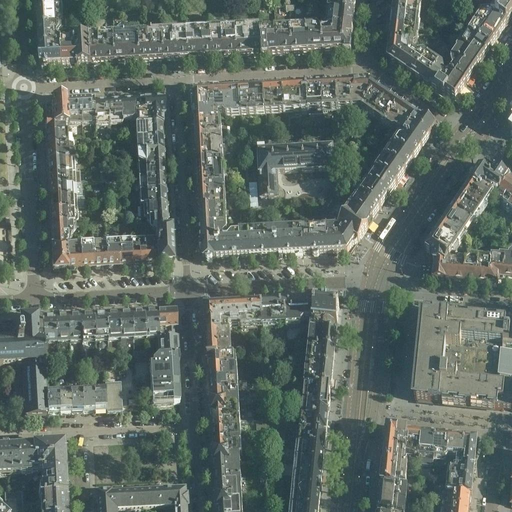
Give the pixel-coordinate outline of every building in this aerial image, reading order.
[(60,6),(59,5),(57,5),(57,0),(37,0),(39,15),(61,14),(60,6)] [(313,10),(314,0),(311,0),(305,6),(313,10)] [(511,0),(483,0),(482,4),(487,6),(489,4),(492,5),(494,4),(498,5),(498,6),(499,6),(511,14),(511,0)] [(354,18),(355,4),(329,1),(329,6),(327,5),(326,15),(330,15),(354,18)] [(420,13),(421,7),(396,4),(394,18),(417,21),(418,13),(420,13)] [(506,29),(511,20),(511,14),(499,6),(498,6),(490,17),(506,29)] [(62,30),(61,14),(39,15),(40,33),(60,31),(62,30)] [(352,33),(354,18),(330,15),(329,27),(331,30),(352,33)] [(498,40),(506,29),(490,17),(485,18),(482,22),(479,23),(477,26),(498,40)] [(416,30),(417,21),(394,18),(392,33),(418,36),(419,30),(416,30)] [(498,40),(477,26),(473,31),(472,31),(468,36),(471,38),(491,52),(498,40)] [(308,56),(306,30),(300,30),(300,32),(291,33),(292,57),(308,56)] [(324,55),(322,34),(320,31),(312,32),(311,30),(306,30),(308,56),(324,55)] [(350,54),(352,33),(331,30),(328,33),(322,34),(324,55),(350,54)] [(63,44),(59,41),(61,39),(60,31),(40,33),(41,50),(61,49),(61,46),(63,44)] [(213,59),(211,33),(196,34),(196,31),(187,32),(187,37),(189,61),(213,59)] [(262,59),(260,35),(260,31),(245,31),(245,34),(235,34),(237,58),(253,57),(253,59),(262,59)] [(277,58),(275,31),(269,32),(270,34),(260,35),(262,59),(277,58)] [(292,57),(291,33),(282,33),(281,31),(275,31),(277,58),(292,57)] [(237,58),(235,34),(225,35),(225,32),(211,33),(213,59),(237,58)] [(417,42),(418,36),(392,33),(391,47),(414,50),(414,42),(417,42)] [(189,61),(187,37),(178,37),(178,35),(147,37),(148,39),(130,40),(130,38),(114,38),(116,65),(189,61)] [(116,65),(114,38),(100,39),(101,42),(96,42),(95,39),(90,40),(90,41),(92,68),(109,67),(109,65),(116,65)] [(491,52),(471,38),(467,44),(465,42),(461,49),(482,64),(491,52)] [(92,68),(90,41),(76,42),(77,69),(92,68)] [(77,69),(76,42),(70,42),(69,43),(63,44),(61,46),(61,49),(63,70),(77,69)] [(402,71),(413,56),(414,50),(391,47),(389,62),(402,71)] [(63,70),(61,49),(41,50),(42,71),(63,70)] [(482,64),(461,49),(457,55),(459,56),(455,62),(474,76),(482,64)] [(414,80),(426,62),(418,57),(417,59),(413,56),(402,71),(414,80)] [(426,88),(438,70),(426,62),(414,80),(426,88)] [(478,79),(474,76),(455,62),(451,68),(452,71),(449,77),(466,88),(467,86),(471,88),(478,79)] [(466,88),(449,77),(445,78),(443,76),(443,74),(438,70),(426,88),(451,105),(454,104),(466,88)] [(362,108),(375,89),(368,85),(351,86),(353,111),(362,111),(362,108)] [(353,111),(351,86),(336,87),(338,110),(338,112),(338,115),(353,114),(353,111)] [(323,111),(322,87),(307,88),(308,114),(309,117),(323,116),(323,111)] [(338,112),(338,110),(336,87),(322,87),(323,111),(331,111),(331,112),(338,112)] [(308,114),(307,88),(283,89),(284,113),(292,113),(293,115),(308,114)] [(284,113),(283,89),(267,90),(239,92),(241,116),(241,118),(256,117),(256,115),(269,114),(279,114),(280,116),(284,115),(284,113)] [(373,118),(387,97),(375,89),(362,108),(362,111),(367,114),(367,115),(372,119),(373,118)] [(241,116),(239,92),(214,93),(215,113),(219,117),(224,117),(226,119),(233,118),(233,116),(241,116)] [(215,113),(214,93),(194,94),(195,114),(215,113)] [(164,112),(164,100),(155,100),(155,99),(153,97),(148,98),(146,99),(146,101),(139,101),(139,113),(164,112)] [(386,127),(400,106),(387,97),(373,118),(381,123),(380,125),(385,128),(386,127)] [(109,127),(107,103),(103,103),(101,99),(93,100),(95,126),(95,128),(109,127)] [(95,126),(93,100),(80,101),(82,127),(95,126)] [(68,128),(66,101),(50,102),(50,104),(51,104),(52,121),(46,121),(45,121),(45,130),(46,130),(46,129),(55,129),(55,134),(64,134),(63,128),(68,128)] [(82,127),(80,101),(66,101),(68,128),(82,127)] [(139,113),(139,101),(120,102),(122,122),(131,122),(133,120),(133,114),(139,113)] [(122,122),(120,102),(107,103),(109,127),(120,127),(122,125),(122,122)] [(0,186),(8,186),(4,104),(0,104),(0,186)] [(407,136),(419,119),(400,106),(386,127),(391,130),(395,130),(401,134),(405,134),(407,136)] [(163,126),(163,117),(165,117),(164,112),(139,113),(133,114),(133,120),(136,120),(137,127),(161,125),(161,126),(163,126)] [(222,129),(222,124),(219,122),(219,117),(215,113),(195,114),(196,139),(220,138),(220,129),(222,129)] [(424,150),(436,131),(419,119),(407,136),(406,138),(424,150)] [(161,127),(161,126),(161,125),(137,127),(134,130),(135,140),(162,139),(161,127)] [(66,140),(66,135),(64,134),(55,134),(55,129),(46,129),(46,130),(45,130),(45,135),(47,135),(47,142),(46,143),(46,146),(47,147),(48,149),(70,148),(70,142),(66,140)] [(223,138),(220,138),(196,139),(197,164),(222,163),(221,154),(224,154),(223,138)] [(394,143),(388,138),(385,141),(392,146),(394,143)] [(415,162),(424,150),(406,138),(405,139),(401,139),(395,148),(415,162)] [(163,152),(162,141),(162,139),(135,140),(136,154),(163,152)] [(415,162),(395,148),(393,147),(390,152),(392,154),(387,161),(407,175),(415,162)] [(72,148),(70,148),(48,149),(48,156),(47,157),(47,160),(48,161),(48,162),(72,161),(72,148)] [(334,176),(334,172),(332,149),(259,153),(261,200),(282,199),(281,179),(334,176)] [(163,166),(163,154),(163,152),(136,154),(137,167),(163,166)] [(407,175),(387,161),(385,160),(381,165),(383,166),(378,173),(398,187),(407,175)] [(74,173),(74,161),(72,161),(48,162),(49,169),(47,170),(47,173),(49,174),(49,175),(74,173)] [(225,179),(224,164),(224,163),(222,163),(197,164),(199,189),(223,188),(222,179),(225,179)] [(164,180),(164,173),(163,166),(137,167),(137,181),(164,180)] [(510,181),(495,171),(494,172),(487,167),(484,167),(479,175),(503,191),(510,181)] [(344,186),(353,174),(349,171),(340,183),(344,186)] [(398,187),(378,173),(376,172),(368,185),(390,200),(398,187)] [(75,186),(74,173),(49,175),(49,181),(48,182),(48,185),(49,186),(50,186),(50,187),(75,186)] [(498,198),(503,191),(479,175),(466,194),(466,195),(485,208),(490,200),(489,197),(491,194),(498,198)] [(165,193),(164,181),(164,180),(137,181),(138,195),(165,193)] [(511,213),(511,182),(510,181),(503,191),(498,198),(497,199),(498,201),(503,205),(502,207),(511,213)] [(390,200),(368,185),(363,191),(361,189),(358,193),(361,195),(360,197),(381,212),(390,200)] [(76,199),(75,186),(50,187),(50,194),(49,195),(49,198),(50,199),(50,200),(76,199)] [(226,204),(225,188),(223,188),(199,189),(200,214),(224,213),(224,204),(226,204)] [(166,206),(165,195),(165,193),(138,195),(139,208),(143,208),(166,206)] [(329,214),(338,200),(332,195),(325,207),(329,214)] [(471,227),(485,208),(466,195),(465,195),(453,214),(452,214),(452,215),(471,227)] [(381,212),(360,197),(357,202),(354,200),(349,207),(352,209),(373,224),(381,212)] [(77,212),(76,199),(50,200),(51,206),(49,207),(49,210),(51,211),(51,213),(77,212)] [(166,219),(166,208),(166,206),(143,208),(144,218),(146,221),(166,219)] [(360,243),(373,224),(352,209),(338,229),(340,230),(360,243)] [(77,221),(77,212),(51,213),(51,218),(50,220),(50,223),(51,224),(52,224),(52,226),(75,224),(77,221)] [(225,231),(225,218),(227,218),(227,212),(224,213),(200,214),(201,232),(225,231)] [(458,247),(471,227),(452,215),(439,234),(458,247)] [(171,232),(171,225),(169,223),(167,223),(166,219),(146,221),(147,224),(149,226),(149,230),(151,233),(171,232)] [(72,231),(75,228),(75,224),(52,226),(52,231),(51,232),(51,238),(70,237),(72,234),(72,231)] [(351,256),(360,243),(340,230),(339,233),(326,233),(328,257),(351,256)] [(251,262),(249,236),(241,237),(241,239),(233,240),(230,242),(224,242),(224,236),(226,236),(225,231),(201,232),(203,264),(251,262)] [(328,257),(326,233),(326,231),(311,232),(311,234),(303,234),(304,259),(328,257)] [(173,266),(171,232),(151,233),(151,237),(154,239),(154,242),(156,244),(158,267),(173,266)] [(304,259),(303,234),(303,233),(286,234),(286,232),(266,233),(266,235),(249,236),(251,262),(278,260),(304,259)] [(448,261),(458,247),(439,234),(438,235),(426,253),(426,255),(435,261),(434,266),(444,267),(444,261),(448,261)] [(68,272),(67,250),(69,248),(68,243),(70,242),(70,237),(51,238),(53,273),(68,272)] [(145,266),(143,243),(140,239),(131,240),(132,267),(134,267),(135,268),(138,268),(139,267),(145,266)] [(132,267),(131,240),(117,241),(119,268),(121,268),(122,269),(125,269),(126,267),(132,267)] [(106,268),(105,241),(93,242),(94,269),(95,269),(96,270),(100,270),(101,269),(106,268)] [(119,268),(117,241),(105,241),(106,268),(108,268),(108,269),(109,270),(113,269),(113,268),(119,268)] [(94,269),(93,242),(79,243),(80,245),(81,270),(82,270),(83,271),(87,271),(88,269),(94,269)] [(158,267),(156,244),(154,242),(154,243),(150,243),(150,242),(143,243),(145,266),(147,266),(147,267),(158,267)] [(81,270),(80,245),(74,246),(72,248),(69,248),(67,250),(68,272),(74,271),(75,270),(81,270)] [(511,282),(511,257),(511,258),(509,259),(509,260),(501,260),(500,263),(492,262),(492,264),(489,288),(500,289),(501,283),(505,284),(508,285),(509,282),(511,282)] [(463,285),(465,263),(459,262),(457,266),(451,265),(448,261),(444,261),(444,267),(434,266),(433,282),(463,285)] [(489,288),(492,264),(467,261),(466,262),(465,263),(463,285),(489,288)] [(331,392),(338,326),(340,309),(336,308),(336,306),(333,303),(309,304),(310,314),(314,314),(313,326),(308,375),(307,375),(306,381),(307,381),(306,390),(308,390),(331,392)] [(313,326),(314,314),(310,314),(309,304),(286,306),(287,330),(291,330),(291,327),(302,326),(304,323),(310,323),(313,326)] [(287,330),(286,306),(261,307),(263,329),(283,327),(283,330),(287,330)] [(263,329),(261,307),(205,310),(206,329),(208,329),(209,337),(211,336),(228,336),(231,335),(231,330),(233,328),(240,328),(240,330),(263,329)] [(176,329),(176,320),(177,318),(177,314),(175,313),(175,312),(158,313),(157,314),(156,314),(157,330),(176,329)] [(157,330),(156,314),(152,315),(151,313),(144,314),(145,340),(158,340),(157,336),(157,330)] [(133,341),(131,315),(130,316),(129,314),(124,315),(123,316),(120,316),(119,315),(120,342),(133,341)] [(145,340),(144,314),(137,314),(136,316),(132,316),(131,315),(133,341),(145,340)] [(120,342),(119,315),(118,317),(117,315),(112,315),(111,317),(107,317),(106,316),(108,342),(120,342)] [(511,324),(424,315),(415,403),(443,406),(447,405),(453,405),(453,407),(511,412),(511,324)] [(94,343),(93,318),(91,316),(87,317),(86,318),(82,319),(81,318),(83,344),(94,343)] [(108,342),(106,316),(105,317),(104,316),(99,316),(98,318),(95,318),(94,317),(93,318),(94,343),(108,342)] [(83,344),(81,318),(80,319),(79,317),(74,317),(73,319),(69,319),(68,318),(67,319),(69,345),(83,344)] [(56,345),(55,320),(54,320),(53,318),(48,319),(47,320),(43,321),(43,319),(42,319),(42,320),(43,343),(48,343),(48,346),(56,345)] [(69,345),(67,319),(66,318),(61,318),(60,320),(56,320),(55,319),(55,320),(56,345),(69,345)] [(0,367),(23,366),(26,420),(47,419),(47,417),(46,395),(44,357),(46,357),(46,353),(44,353),(43,343),(42,320),(41,320),(41,319),(37,319),(20,320),(21,333),(14,334),(14,341),(4,342),(4,344),(0,344),(0,367)] [(229,359),(228,336),(211,336),(212,353),(210,354),(210,360),(229,359)] [(177,340),(158,341),(159,358),(178,357),(178,356),(179,355),(179,351),(178,350),(177,340)] [(178,384),(177,367),(178,367),(178,357),(159,358),(153,367),(153,369),(149,369),(150,376),(150,386),(178,384)] [(235,384),(235,370),(237,369),(236,361),(234,359),(229,359),(210,360),(208,360),(208,366),(210,367),(211,385),(235,384)] [(179,406),(178,392),(178,384),(150,386),(152,407),(179,406)] [(237,409),(236,395),(238,395),(238,384),(235,384),(211,385),(212,403),(210,404),(211,410),(237,409)] [(122,415),(120,386),(105,387),(105,392),(106,414),(106,416),(122,415)] [(82,415),(81,393),(81,390),(74,390),(74,394),(69,394),(71,416),(82,415)] [(330,407),(331,392),(308,390),(307,399),(304,399),(304,405),(330,407)] [(106,414),(105,392),(93,393),(94,414),(106,414)] [(94,414),(93,393),(81,393),(82,415),(94,414)] [(71,416),(69,394),(58,395),(59,416),(71,416)] [(59,416),(58,395),(46,395),(47,417),(59,416)] [(328,422),(330,407),(304,405),(303,411),(306,412),(305,420),(328,422)] [(238,424),(237,409),(211,410),(211,417),(213,417),(214,435),(238,434),(240,433),(240,423),(238,424)] [(327,437),(328,422),(305,420),(304,429),(302,429),(301,435),(327,437)] [(406,489),(408,468),(405,465),(404,465),(405,455),(414,456),(414,458),(419,459),(422,434),(419,434),(387,430),(385,458),(381,458),(379,478),(383,478),(379,511),(423,511),(424,507),(406,505),(406,498),(408,497),(408,493),(407,492),(407,490),(406,489)] [(239,448),(238,434),(214,435),(215,452),(213,454),(214,460),(240,459),(242,458),(241,448),(239,448)] [(433,460),(436,436),(422,434),(419,459),(433,460)] [(325,453),(327,437),(301,435),(300,441),(299,441),(298,450),(302,450),(325,453)] [(448,459),(450,437),(436,436),(433,460),(445,461),(448,459)] [(462,462),(464,439),(450,437),(448,459),(449,459),(453,459),(453,461),(458,462),(462,462)] [(474,468),(477,440),(464,439),(462,462),(462,466),(474,468)] [(64,475),(63,448),(40,449),(41,473),(42,473),(42,476),(64,475)] [(41,473),(40,449),(17,450),(19,477),(26,477),(26,475),(34,475),(34,474),(41,473)] [(0,478),(19,477),(17,450),(0,451),(0,478)] [(324,468),(325,453),(302,450),(301,459),(298,459),(298,465),(301,465),(324,468)] [(238,477),(238,468),(241,468),(240,459),(214,460),(214,466),(215,467),(216,483),(241,481),(241,477),(238,477)] [(473,483),(474,468),(462,466),(462,462),(458,462),(457,468),(455,468),(455,471),(450,471),(449,480),(473,483)] [(321,491),(324,468),(301,465),(299,482),(296,481),(296,489),(321,491)] [(66,498),(64,475),(42,476),(43,486),(42,486),(42,490),(43,490),(43,499),(66,498)] [(471,497),(473,483),(449,480),(447,494),(469,496),(471,497)] [(240,497),(239,488),(242,488),(241,481),(216,483),(217,498),(216,499),(216,506),(243,504),(242,496),(240,497)] [(319,511),(321,491),(296,489),(295,498),(298,498),(296,511),(319,511)] [(186,511),(185,492),(157,493),(157,495),(134,496),(114,497),(114,495),(97,496),(97,501),(96,502),(96,505),(97,505),(97,511),(186,511)] [(19,493),(4,494),(5,503),(15,502),(15,511),(24,511),(24,501),(23,493),(19,493)] [(470,503),(471,499),(469,498),(469,496),(447,494),(445,494),(445,496),(444,497),(443,503),(444,504),(444,507),(468,510),(469,504),(470,503)] [(66,511),(66,498),(43,499),(44,507),(40,507),(40,511),(66,511)]
